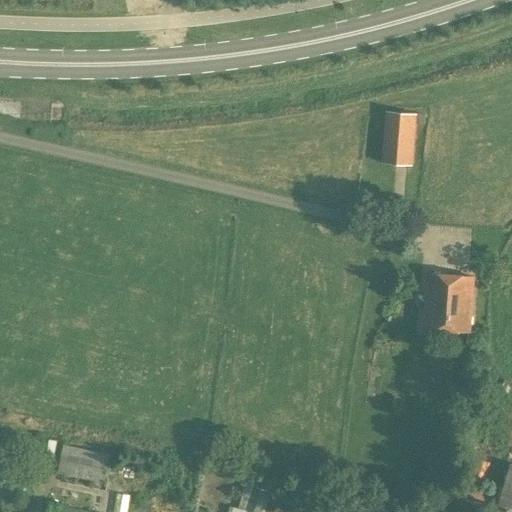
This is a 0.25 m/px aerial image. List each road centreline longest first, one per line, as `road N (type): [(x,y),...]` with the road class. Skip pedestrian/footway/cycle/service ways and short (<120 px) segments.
road 1 (secondary): [(0,71),(247,61),(358,40),(491,0)]
road 2 (secondary): [(445,0),(348,27),(181,53),(0,53)]
road 3 (residential): [(0,138),(354,220)]
